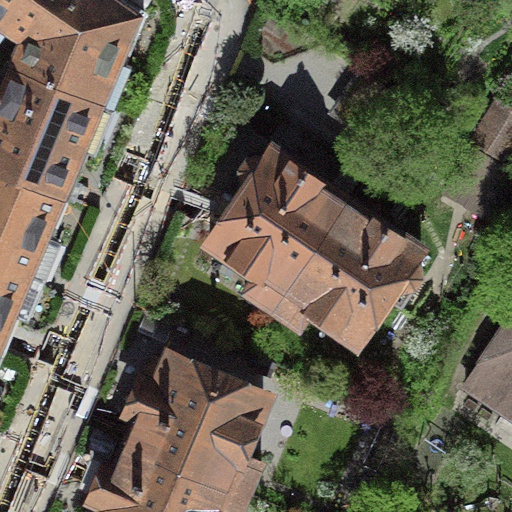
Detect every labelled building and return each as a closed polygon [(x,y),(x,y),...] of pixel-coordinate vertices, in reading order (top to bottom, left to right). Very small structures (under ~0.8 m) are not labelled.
[(6,61),(99,100),(116,60),(123,63),(145,10),(129,0),(0,0),(0,29),(5,33),(13,22),(25,30),(12,61),(7,59),(6,61)] [(81,144),(99,100),(6,61),(0,74),(0,167),(67,195),(77,171),(87,147),(81,144)] [(406,100),(358,69),(344,90),(329,113),(376,145),(406,100)] [(511,112),(498,104),(477,137),(504,153),(511,139),(511,112)] [(244,290),(272,309),(346,199),(270,149),(264,157),(262,156),(260,155),(257,155),(254,155),(252,155),(250,156),(248,157),(246,159),(244,161),(226,188),(232,192),(238,196),(209,240),(256,271),(244,290)] [(491,217),(511,180),(511,171),(473,149),(448,192),(469,204),(491,217)] [(0,349),(2,351),(19,310),(15,309),(27,280),(31,282),(34,273),(38,264),(35,263),(47,233),(50,235),(67,195),(0,167),(0,349)] [(421,250),(346,199),(272,309),(299,327),(312,309),(360,341),(389,298),(401,306),(409,295),(419,280),(420,277),(421,275),(421,272),(421,270),(421,267),(420,265),(419,262),(417,260),(415,259),(421,250)] [(511,314),(464,386),(511,417),(511,314)] [(127,442),(248,493),(262,461),(242,452),(264,399),(202,373),(197,369),(192,365),(185,362),(178,361),(171,360),(168,359),(168,360),(153,354),(147,367),(130,407),(130,408),(130,409),(130,410),(131,411),(132,412),(138,415),(127,442)] [(240,511),(248,493),(127,442),(115,468),(110,466),(109,466),(108,466),(107,466),(106,466),(106,467),(105,468),(88,508),(86,511),(240,511)]
